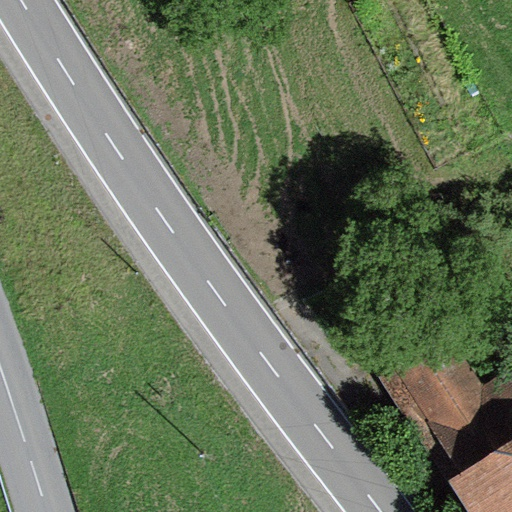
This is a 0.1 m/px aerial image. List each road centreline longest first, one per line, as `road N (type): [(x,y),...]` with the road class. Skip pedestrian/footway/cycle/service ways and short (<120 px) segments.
road 1 (tertiary): [(20,0),(222,302),(382,511)]
road 2 (tertiary): [(43,511),(0,374)]
